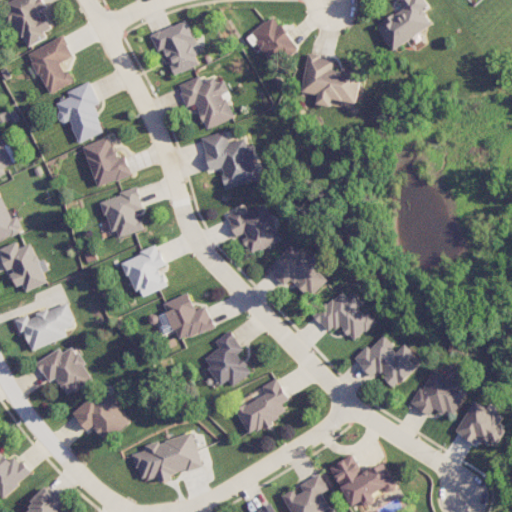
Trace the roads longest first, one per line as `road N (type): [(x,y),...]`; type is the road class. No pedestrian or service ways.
road 1 (residential): [(86,0),(155,125),(203,252),(348,405),(446,469),(466,503)]
road 2 (residential): [(348,405),(298,446),(212,498),(172,511),(110,501),(36,428),(0,372)]
